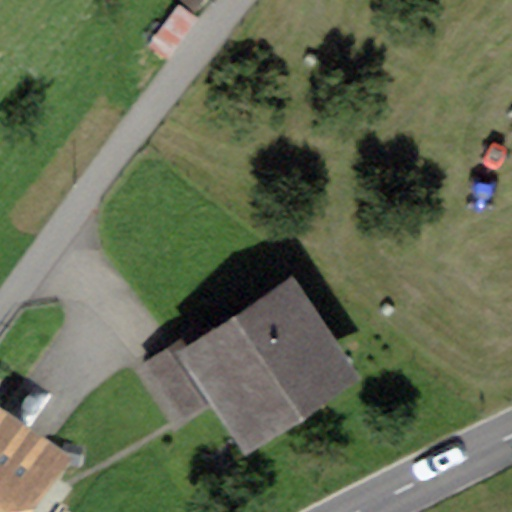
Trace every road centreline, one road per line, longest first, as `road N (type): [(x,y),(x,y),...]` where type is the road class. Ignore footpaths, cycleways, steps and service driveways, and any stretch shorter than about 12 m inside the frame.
road 1 (residential): [(0,312),(232,0)]
road 2 (tertiary): [(511,434),(350,511)]
